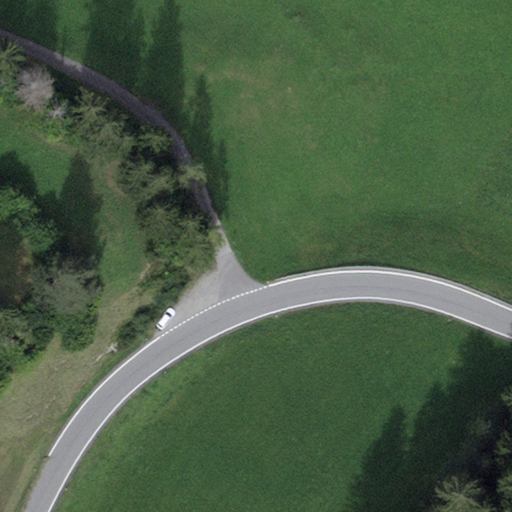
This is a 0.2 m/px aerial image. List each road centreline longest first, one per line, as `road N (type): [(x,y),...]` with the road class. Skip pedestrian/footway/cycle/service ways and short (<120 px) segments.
road 1 (tertiary): [(511,324),(431,294),(361,285),(291,293),(233,312),(164,350),(112,392),(68,448),(34,511)]
road 2 (track): [(251,305),(144,108),(0,38)]
